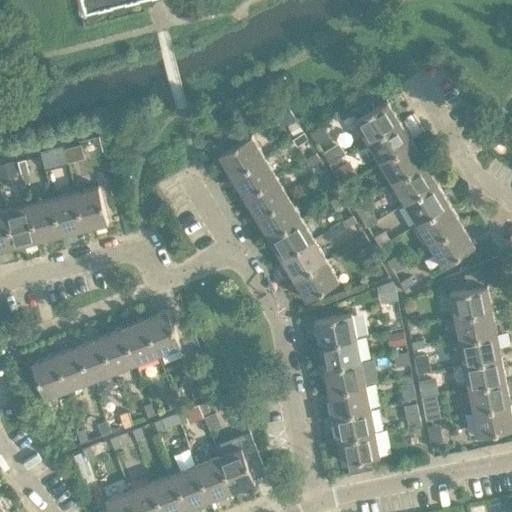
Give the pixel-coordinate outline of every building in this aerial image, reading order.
[(388,99),(355,119),(368,140),(400,120),(388,99)] [(297,120),(288,125),(295,136),(303,131),(297,120)] [(400,120),(368,140),(380,160),(413,141),(400,120)] [(297,145),(308,138),(303,131),(295,136),(293,138),(297,145)] [(252,134),(220,153),(232,174),(265,155),(252,134)] [(66,145),(70,158),(87,154),(83,140),(66,145)] [(413,141),(380,160),(393,181),(425,161),(413,141)] [(335,150),(325,156),(329,163),(340,157),(335,150)] [(310,165),(320,159),(316,152),(305,158),(310,165)] [(50,153),(42,155),(45,167),(53,165),(50,153)] [(265,155),(232,174),(245,194),(277,175),(265,155)] [(27,159),(18,161),(21,173),(30,171),(27,159)] [(425,161),(393,181),(405,201),(438,182),(425,161)] [(322,186),(333,180),(328,173),(318,179),(322,186)] [(277,175),(245,194),(257,215),(289,196),(277,175)] [(438,182),(405,201),(418,222),(450,203),(438,182)] [(100,185),(76,190),(85,227),(109,221),(100,185)] [(76,190),(52,196),(61,233),(85,227),(76,190)] [(350,197),(354,205),(365,198),(360,191),(350,197)] [(335,207),(345,201),(341,193),(330,200),(335,207)] [(52,196),(29,202),(38,239),(61,233),(52,196)] [(289,196),(257,215),(269,236),(302,216),(289,196)] [(29,202),(6,208),(15,245),(38,239),(29,202)] [(450,203),(418,222),(430,243),(462,223),(450,203)] [(6,208),(0,209),(0,248),(15,245),(6,208)] [(362,218),(367,225),(377,219),(373,212),(362,218)] [(347,228),(357,221),(353,214),(343,220),(347,228)] [(302,216),(269,236),(282,256),(314,237),(302,216)] [(462,223),(430,243),(443,264),(475,244),(462,223)] [(374,239),(379,246),(389,240),(385,232),(374,239)] [(359,248),(370,242),(365,234),(355,241),(359,248)] [(314,237),(282,256),(294,277),(327,258),(314,237)] [(387,259),(391,267),(402,260),(397,253),(387,259)] [(327,258),(294,277),(307,299),(340,279),(327,258)] [(410,274),(399,280),(404,288),(414,282),(410,274)] [(492,308),(488,284),(450,291),(455,315),(492,308)] [(492,308),(455,315),(460,338),(497,331),(492,308)] [(168,309),(145,317),(159,353),(182,344),(168,309)] [(352,311),(315,319),(320,342),(357,335),(352,311)] [(407,316),(409,324),(421,322),(419,314),(407,316)] [(145,317),(123,326),(136,361),(159,353),(145,317)] [(123,326),(100,335),(114,370),(136,361),(123,326)] [(497,331),(460,338),(464,362),(502,355),(497,331)] [(100,335),(78,343),(91,379),(114,370),(100,335)] [(357,335),(320,342),(324,366),(361,359),(357,335)] [(412,339),(413,348),(425,346),(424,337),(412,339)] [(78,343),(55,352),(69,387),(91,379),(78,343)] [(410,362),(408,350),(393,353),(396,365),(410,362)] [(46,396),(69,387),(55,352),(32,361),(46,396)] [(431,369),(428,353),(415,355),(418,371),(431,369)] [(502,355),(464,362),(469,386),(506,379),(502,355)] [(361,359),(324,366),(329,389),(366,382),(361,359)] [(402,385),(414,382),(412,374),(400,376),(402,385)] [(506,379),(469,386),(474,409),(511,402),(506,379)] [(366,382),(329,389),(334,413),(371,406),(366,382)] [(189,387),(194,399),(202,396),(197,384),(189,387)] [(42,397),(38,386),(29,389),(33,401),(42,397)] [(436,392),(421,395),(423,405),(438,402),(436,392)] [(166,396),(170,408),(178,405),(174,393),(166,396)] [(207,400),(199,403),(203,414),(211,411),(207,400)] [(143,405),(148,416),(156,413),(151,402),(143,405)] [(511,408),(511,402),(474,409),(478,434),(511,427),(511,408)] [(371,406),(334,413),(338,437),(375,430),(371,406)] [(185,408),(177,411),(181,423),(189,420),(185,408)] [(121,414),(125,425),(133,422),(129,411),(121,414)] [(421,414),(407,416),(408,423),(422,421),(421,414)] [(162,417),(154,420),(159,431),(167,428),(162,417)] [(99,422),(103,434),(111,431),(107,419),(99,422)] [(140,426),(132,429),(136,440),(144,437),(140,426)] [(76,431),(80,442),(88,439),(84,428),(76,431)] [(375,430),(338,437),(343,462),(380,454),(375,430)] [(430,435),(431,443),(443,441),(442,432),(430,435)] [(117,434),(109,437),(114,449),(122,446),(117,434)] [(94,443),(86,446),(91,457),(99,454),(94,443)] [(242,445),(219,454),(233,489),(256,481),(242,445)] [(219,454),(197,463),(210,498),(233,489),(219,454)] [(197,463),(174,472),(188,507),(210,498),(197,463)] [(174,472),(152,480),(163,511),(174,511),(188,507),(174,472)] [(163,511),(152,480),(129,489),(138,511),(163,511)] [(111,511),(138,511),(129,489),(106,498),(111,511)]
